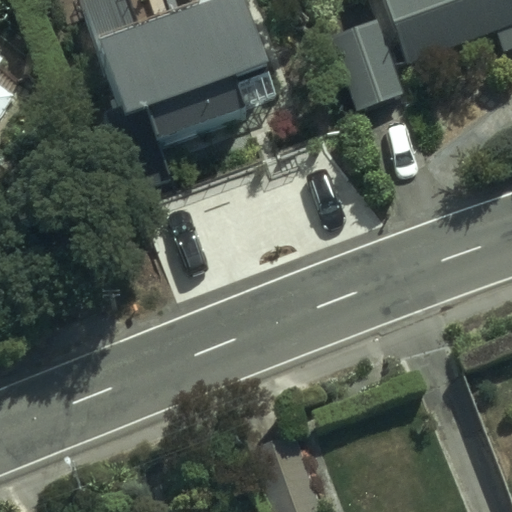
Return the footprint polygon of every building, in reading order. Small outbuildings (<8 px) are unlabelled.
[(147,0),(76,24),(95,81),(104,77),(120,125),(144,117),(156,154),(238,127),(241,134),(275,122),(261,80),(266,78),(243,10),(273,0),(147,0)] [(511,53),(511,0),(381,0),(409,69),(492,37),(500,58),(511,53)] [(353,128),(409,105),(380,32),(324,55),(353,128)] [(0,134),(23,103),(0,86),(0,134)] [(325,511),(294,429),(247,446),(270,511),(325,511)]
